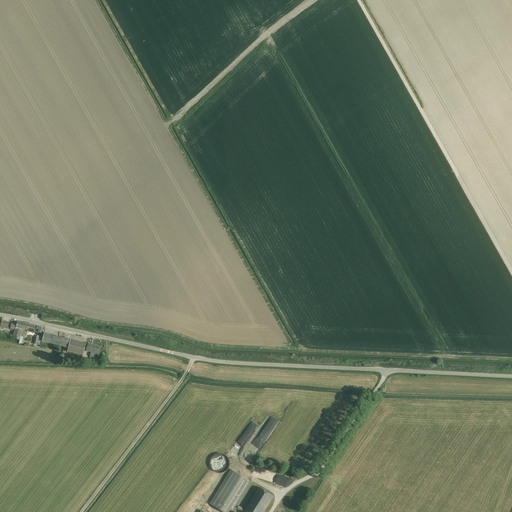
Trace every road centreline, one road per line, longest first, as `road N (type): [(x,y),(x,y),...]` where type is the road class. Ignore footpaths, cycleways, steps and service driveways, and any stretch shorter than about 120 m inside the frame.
road 1 (unclassified): [(511,376),(226,363),(0,317)]
road 2 (unknown): [(356,0),(511,269)]
